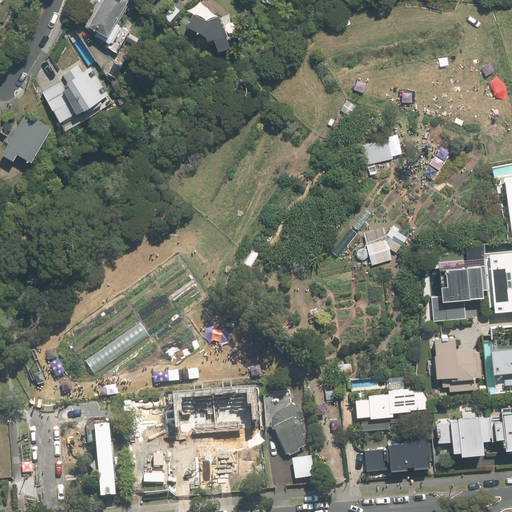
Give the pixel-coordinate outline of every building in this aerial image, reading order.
[(130,0),(100,0),(87,25),(109,38),(130,0)] [(221,15),(209,20),(196,13),(190,25),(208,33),(210,40),(216,37),(221,50),(232,45),(221,15)] [(87,109),(110,94),(92,66),(84,72),(79,64),(64,74),(87,109)] [(61,80),(43,92),(63,121),(80,110),(61,80)] [(19,152),(34,161),(53,127),(26,112),(3,153),(15,159),(19,152)] [(393,158),(389,138),(362,145),(367,164),(393,158)] [(372,223),(363,213),(357,219),(366,229),(372,223)] [(362,232),(349,223),(338,239),(350,248),(362,232)] [(399,227),(394,224),(388,234),(393,237),(388,245),(397,250),(401,244),(403,245),(408,236),(397,230),(399,227)] [(367,244),(373,264),(392,259),(383,227),(365,232),(368,244),(367,244)] [(511,252),(492,254),(496,311),(511,309),(511,252)] [(443,285),(444,294),(433,295),(435,320),(466,318),(465,298),(488,296),(486,264),(447,267),(449,285),(443,285)] [(477,348),(457,349),(456,335),(434,337),(437,377),(442,377),(443,386),(450,386),(450,390),(477,388),(476,378),(479,378),(477,348)] [(511,346),(493,349),(495,374),(503,373),(504,384),(511,383),(511,346)] [(353,363),(336,363),(336,372),(353,372),(353,363)] [(395,415),(395,411),(427,408),(425,385),(389,389),(390,392),(370,394),(370,397),(357,399),(359,416),(372,415),(372,418),(395,415)] [(226,390),(214,389),(214,406),(226,406),(226,390)] [(272,420),(271,425),(274,431),(276,430),(287,455),(290,454),(291,456),(300,451),(300,450),(307,447),(302,436),(306,435),(300,423),(306,420),(301,411),(294,405),(277,413),(272,420)] [(225,438),(225,462),(257,461),(256,409),(215,410),(216,439),(225,438)] [(459,418),(439,420),(441,443),(454,441),(454,450),(463,450),(463,453),(486,451),(485,439),(491,438),(489,414),(459,417),(459,418)] [(89,444),(97,443),(101,499),(113,498),(119,497),(112,416),(87,418),(89,444)] [(149,425),(132,427),(136,468),(166,466),(162,417),(149,418),(149,425)] [(212,463),(209,419),(183,421),(187,465),(212,463)] [(413,438),(391,440),(393,469),(431,465),(427,427),(412,429),(413,438)] [(365,449),(367,470),(385,469),(383,447),(365,449)] [(312,456),(293,459),(296,480),(315,477),(312,456)]
